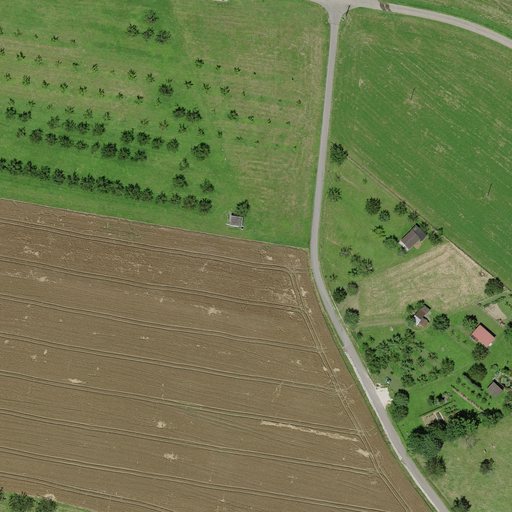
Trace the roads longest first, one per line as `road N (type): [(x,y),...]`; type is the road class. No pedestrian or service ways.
road 1 (track): [(442,511),(403,458),(312,265),(335,18),(346,3)]
road 2 (unclassified): [(346,3),(409,12),(511,45)]
